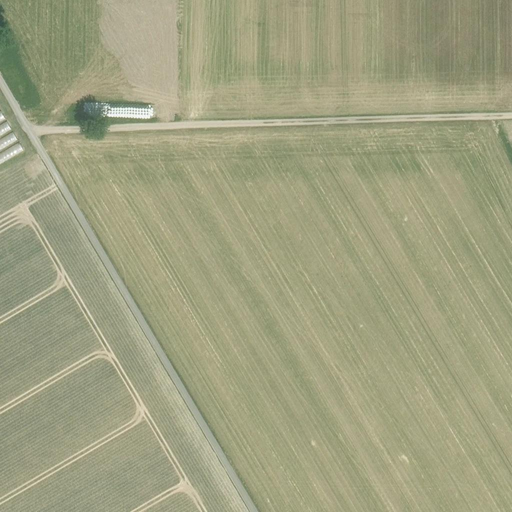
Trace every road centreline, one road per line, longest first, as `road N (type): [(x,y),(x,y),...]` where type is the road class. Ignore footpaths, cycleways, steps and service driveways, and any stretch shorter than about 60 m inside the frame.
road 1 (unclassified): [(511,115),(31,131)]
road 2 (unclassified): [(253,511),(31,131)]
